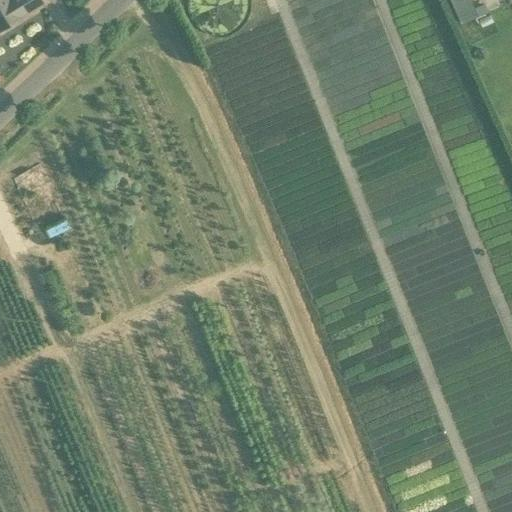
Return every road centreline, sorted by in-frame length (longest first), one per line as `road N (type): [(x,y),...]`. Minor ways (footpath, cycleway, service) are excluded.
road 1 (track): [(127,0),(166,39),(215,127),(372,511)]
road 2 (unclassified): [(0,112),(119,0)]
